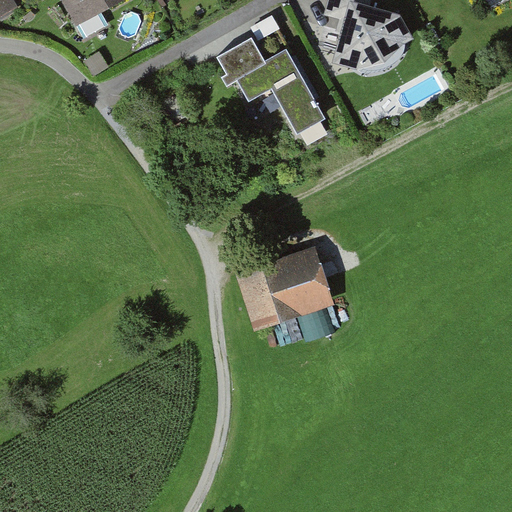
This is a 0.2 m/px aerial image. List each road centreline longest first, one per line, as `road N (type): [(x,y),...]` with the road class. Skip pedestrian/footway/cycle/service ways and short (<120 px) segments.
road 1 (track): [(207,247),(511,86)]
road 2 (track): [(191,511),(210,475),(222,411),(207,247)]
road 3 (residential): [(274,0),(98,95)]
road 4 (track): [(98,95),(207,247)]
